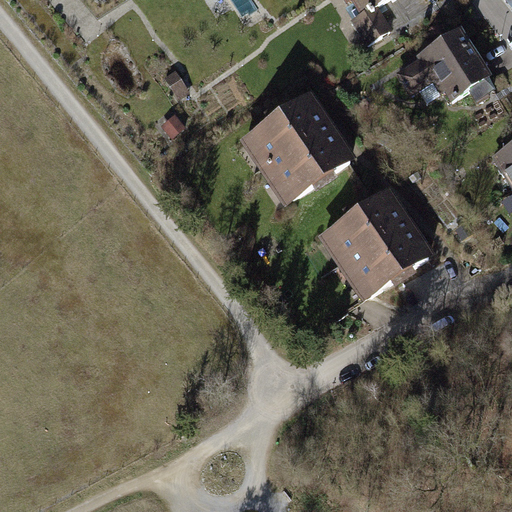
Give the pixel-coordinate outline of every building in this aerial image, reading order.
[(403,0),(359,0),(372,20),(355,30),(366,48),(395,30),(384,12),(403,0)] [(491,82),(463,39),(401,79),(414,98),(438,83),(453,106),(491,82)] [(182,75),(168,84),(181,104),(196,94),(182,75)] [(353,167),(309,102),(295,112),(290,104),(269,119),(274,126),(252,141),(296,205),(353,167)] [(190,132),(180,121),(165,133),(175,145),(190,132)] [(511,149),(497,159),(511,182),(511,149)] [(430,261),(389,200),(371,212),(368,208),(348,221),(351,225),(326,241),(367,303),(430,261)]
